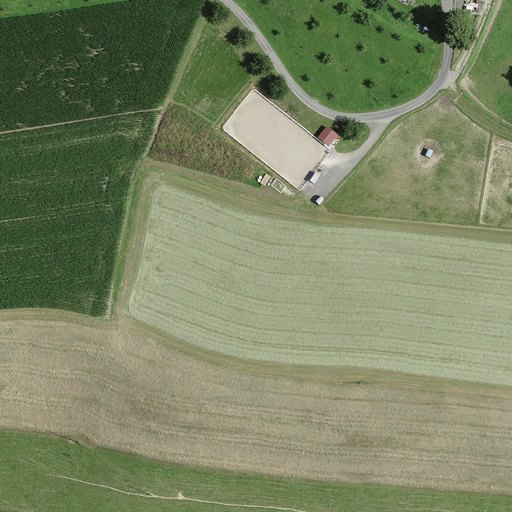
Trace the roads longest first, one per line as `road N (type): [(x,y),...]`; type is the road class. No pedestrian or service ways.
road 1 (unclassified): [(446,0),(443,77),(413,104),(360,118),(300,96),(224,0)]
road 2 (track): [(149,170),(292,207),(313,203),(372,138),(377,117)]
